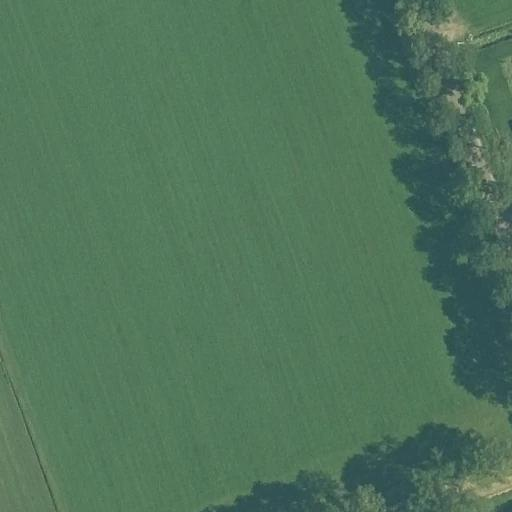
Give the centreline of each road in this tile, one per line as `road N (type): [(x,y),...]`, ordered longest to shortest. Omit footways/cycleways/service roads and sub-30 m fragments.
road 1 (unclassified): [(511,266),(415,0)]
road 2 (track): [(386,511),(511,463)]
